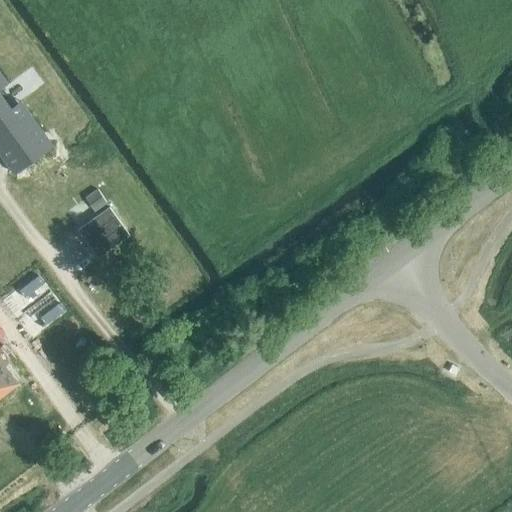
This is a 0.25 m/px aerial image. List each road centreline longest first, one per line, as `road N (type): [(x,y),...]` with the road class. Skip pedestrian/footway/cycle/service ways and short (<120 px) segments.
road 1 (secondary): [(65,511),(396,262)]
road 2 (unclassified): [(511,392),(396,262)]
road 3 (secondary): [(396,262),(511,174)]
